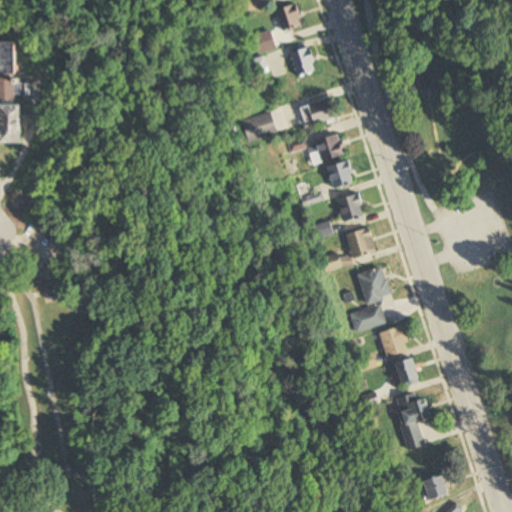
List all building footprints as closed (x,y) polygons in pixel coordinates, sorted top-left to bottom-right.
[(261,0),(243,0),(247,12),(264,8),(261,0)] [(302,28),(301,6),(279,8),(281,30),(302,28)] [(23,43),(0,43),(0,76),(23,76),(23,43)] [(320,71),(312,47),(291,54),(299,78),(320,71)] [(269,73),(265,56),(248,62),(253,78),(269,73)] [(0,98),(25,99),(25,81),(0,81),(0,98)] [(302,109),(309,129),(339,118),(331,98),(302,109)] [(3,143),(27,143),(27,103),(3,103),(3,143)] [(248,143),(279,135),(273,113),(242,121),(248,143)] [(347,155),(340,134),(307,146),(314,167),(347,155)] [(289,144),(291,152),(308,149),(306,140),(289,144)] [(328,169),(336,191),(357,183),(349,161),(328,169)] [(366,218),(362,195),(339,200),(343,223),(366,218)] [(378,254),(373,230),(348,235),(353,259),(378,254)] [(324,261),(326,273),(353,266),(350,255),(324,261)] [(394,296),(384,267),(359,277),(369,305),(394,296)] [(351,317),(358,335),(389,323),(381,304),(351,317)] [(380,335),(389,359),(413,350),(403,326),(380,335)] [(404,385),(423,381),(417,359),(399,364),(404,385)] [(426,400),(420,402),(417,394),(399,399),(406,426),(401,427),(407,452),(427,447),(420,422),(431,419),(426,400)] [(432,501),(452,495),(445,474),(425,480),(432,501)] [(448,511),(462,511),(464,510),(457,503),(448,511)]
